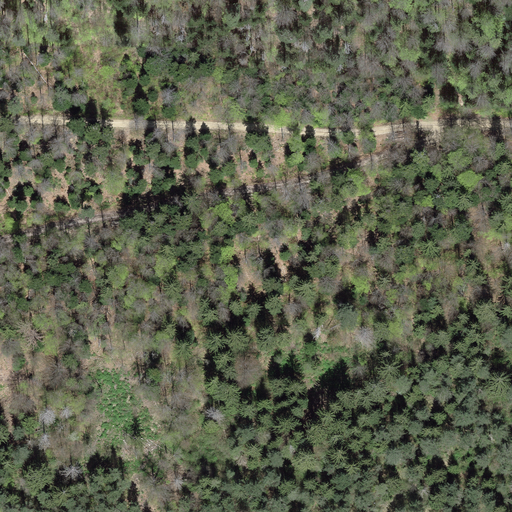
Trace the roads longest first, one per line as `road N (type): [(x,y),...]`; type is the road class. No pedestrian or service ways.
road 1 (track): [(483,127),(362,166),(195,192),(0,247)]
road 2 (track): [(483,127),(258,133),(0,122)]
